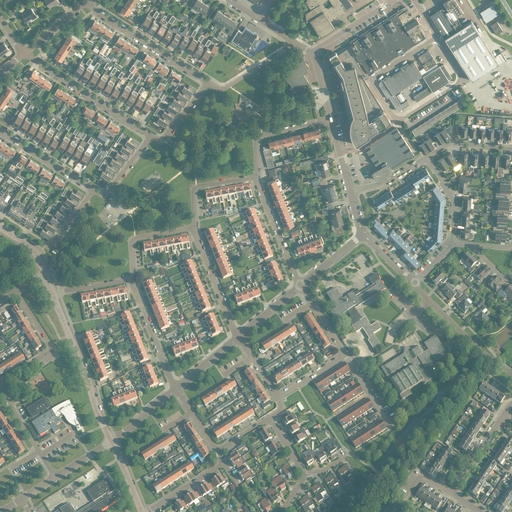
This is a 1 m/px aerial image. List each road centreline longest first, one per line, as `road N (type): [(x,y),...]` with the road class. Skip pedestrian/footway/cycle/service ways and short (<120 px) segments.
road 1 (tertiary): [(110,441),(50,293)]
road 2 (residential): [(150,136),(22,54)]
road 3 (residential): [(206,82),(86,2)]
road 4 (residential): [(0,385),(53,350),(16,291)]
road 5 (residential): [(511,372),(412,284)]
road 6 (residential): [(396,120),(368,78),(436,36)]
road 7 (residential): [(396,120),(460,80),(436,36)]
